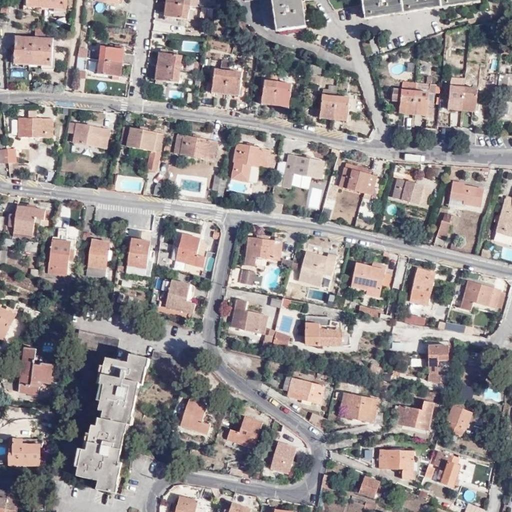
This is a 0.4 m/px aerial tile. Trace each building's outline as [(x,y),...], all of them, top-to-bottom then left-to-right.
[(9,0),(0,0),(0,11),(0,12),(9,13),(9,0)] [(27,0),(27,5),(35,5),(35,10),(57,10),(57,6),(64,7),(64,0),(27,0)] [(273,0),(278,32),(306,27),(303,4),(301,0),(273,0)] [(362,0),(365,19),(481,2),(480,0),(362,0)] [(187,19),(189,5),(165,2),(163,16),(187,19)] [(35,39),(15,38),(14,62),(22,62),(22,67),(44,68),(44,63),(52,64),(54,30),(35,28),(35,39)] [(99,59),(123,63),(124,50),(101,46),(99,59)] [(78,56),(88,58),(89,49),(79,48),(78,56)] [(159,53),(157,67),(180,70),(182,56),(159,53)] [(78,56),(76,70),(86,71),(88,58),(78,56)] [(121,76),(123,63),(99,59),(97,72),(121,76)] [(318,66),(311,64),(309,73),(320,74),(320,73),(321,67),(318,66)] [(180,70),(157,67),(154,81),(178,84),(180,70)] [(211,93),(226,95),(229,72),(215,70),(211,93)] [(229,72),(226,95),(239,98),(242,74),(229,72)] [(507,77),(501,76),(499,89),(506,90),(507,77)] [(450,78),(449,86),(463,87),(464,79),(450,78)] [(274,105),(278,82),(266,80),(262,103),(274,105)] [(292,84),(278,82),(274,105),(289,107),(292,84)] [(414,93),(413,114),(427,115),(428,95),(434,95),(435,95),(436,84),(431,84),(426,83),(415,82),(415,90),(414,93)] [(322,95),(336,97),(337,87),(328,86),(328,90),(323,89),(322,95)] [(447,110),(461,111),(464,88),(450,87),(447,110)] [(464,88),(461,111),(475,113),(477,89),(464,88)] [(400,89),(399,113),(413,114),(414,93),(415,90),(400,89)] [(319,118),(333,120),(336,97),(322,95),(320,110),(319,118)] [(336,97),(333,120),(347,122),(350,99),(336,97)] [(499,106),(498,115),(507,117),(508,107),(499,106)] [(53,119),(19,118),(18,138),(52,138),(53,119)] [(68,132),(75,134),(77,124),(70,122),(68,132)] [(77,124),(75,134),(74,142),(107,148),(110,130),(77,124)] [(162,133),(122,126),(119,145),(150,151),(147,168),(156,170),(162,133)] [(174,153),(181,154),(184,135),(178,134),(174,153)] [(218,142),(201,139),(193,137),(184,135),(181,154),(215,161),(218,142)] [(237,144),(233,162),(234,163),(236,163),(235,171),(233,170),(231,179),(247,182),(250,166),(266,169),(270,150),(263,149),(253,147),(254,145),(247,143),(246,145),(237,144)] [(0,163),(8,163),(7,149),(0,148),(0,163)] [(16,148),(7,149),(8,163),(16,163),(16,148)] [(325,161),(289,154),(283,187),(291,189),(294,174),(322,180),(325,161)] [(346,164),(344,169),(370,176),(371,171),(346,164)] [(370,176),(344,169),(339,186),(372,196),(377,178),(370,176)] [(226,178),(221,177),(218,191),(215,204),(221,205),(226,178)] [(431,189),(399,180),(393,199),(426,208),(431,189)] [(464,205),(481,208),(484,191),(464,187),(465,185),(453,183),(450,198),(465,201),(464,205)] [(307,206),(318,208),(322,189),(311,186),(307,206)] [(464,208),(464,205),(465,201),(450,198),(449,205),(464,208)] [(511,244),(511,242),(511,199),(505,198),(500,216),(498,223),(496,231),(497,231),(495,240),(511,244)] [(14,233),(32,235),(35,218),(44,219),(46,210),(17,206),(16,214),(11,214),(9,226),(14,227),(14,233)] [(365,210),(359,208),(356,216),(362,219),(365,210)] [(442,222),(450,224),(452,217),(445,215),(442,222)] [(445,240),(450,224),(442,222),(437,237),(445,240)] [(57,238),(52,238),(48,271),(66,274),(68,260),(76,261),(79,241),(64,239),(65,229),(58,228),(57,238)] [(200,239),(182,235),(179,249),(175,247),(172,260),(203,267),(206,258),(197,256),(200,239)] [(282,242),(249,237),(245,265),(255,267),(256,257),(279,260),(282,242)] [(151,241),(133,239),(128,266),(127,266),(126,272),(145,276),(146,269),(154,271),(157,251),(149,250),(151,241)] [(105,277),(107,260),(109,251),(110,242),(92,240),(86,274),(105,277)] [(450,250),(463,253),(464,245),(452,242),(450,250)] [(480,257),(491,259),(493,250),(482,248),(480,257)] [(327,258),(306,253),(298,281),(319,287),(323,274),(331,276),(336,256),(328,254),(327,258)] [(282,259),(281,265),(291,268),(293,262),(282,259)] [(380,292),(382,286),(385,274),(386,267),(372,264),(372,268),(356,264),(351,287),(367,291),(366,295),(378,298),(380,292)] [(253,273),(242,271),(240,283),(251,285),(253,273)] [(418,271),(411,301),(430,305),(437,275),(418,271)] [(385,274),(382,286),(389,287),(392,275),(385,274)] [(193,286),(165,279),(159,303),(166,305),(165,307),(193,313),(195,304),(190,303),(194,289),(194,288),(193,286)] [(495,309),(495,308),(500,293),(500,291),(468,282),(460,309),(469,312),(472,302),(495,309)] [(305,293),(315,296),(317,289),(307,287),(305,293)] [(500,293),(495,308),(501,310),(505,295),(500,293)] [(132,299),(120,294),(117,301),(129,306),(132,299)] [(279,308),(281,301),(271,299),(270,306),(279,308)] [(283,299),(281,306),(289,308),(290,301),(283,299)] [(247,302),(237,300),(231,328),(263,335),(267,317),(245,312),(247,302)] [(411,301),(408,316),(419,318),(421,309),(434,312),(435,306),(430,305),(411,301)] [(359,312),(380,317),(382,311),(360,306),(359,312)] [(0,307),(0,337),(4,340),(15,318),(6,314),(7,311),(0,307)] [(7,311),(6,314),(15,318),(18,312),(8,307),(6,310),(7,311)] [(408,316),(406,322),(425,325),(426,319),(419,318),(408,316)] [(326,320),(326,318),(305,317),(305,345),(316,346),(341,346),(341,324),(330,321),(328,321),(328,320),(326,320)] [(123,339),(81,330),(78,344),(120,353),(123,339)] [(274,340),(288,344),(290,337),(275,333),(274,340)] [(263,347),(270,348),(273,337),(268,336),(265,335),(263,347)] [(286,351),(288,344),(274,340),(272,348),(286,351)] [(448,346),(428,347),(428,382),(440,382),(440,376),(438,375),(438,360),(448,360),(448,346)] [(25,347),(18,392),(38,395),(40,382),(51,384),(54,365),(43,364),(42,366),(35,365),(38,349),(25,347)] [(153,362),(180,368),(185,353),(156,348),(153,362)] [(107,415),(105,421),(128,426),(132,426),(140,386),(145,387),(149,369),(145,367),(146,360),(130,356),(129,361),(110,357),(105,383),(110,383),(103,414),(107,415)] [(372,365),(367,374),(376,379),(381,369),(372,365)] [(286,377),(284,387),(289,389),(288,392),(287,396),(313,403),(320,405),(324,387),(286,377)] [(270,378),(266,384),(274,389),(278,382),(270,378)] [(462,385),(459,397),(471,400),(474,388),(462,385)] [(344,394),(341,407),(346,408),(344,417),(380,424),(383,414),(376,412),(378,400),(344,394)] [(207,406),(190,399),(181,424),(207,434),(210,426),(201,421),(207,406)] [(420,410),(399,405),(394,423),(428,431),(434,403),(422,401),(420,410)] [(471,414),(453,407),(446,423),(448,424),(446,430),(460,436),(462,430),(465,430),(471,414)] [(308,422),(324,433),(327,420),(312,413),(308,422)] [(241,432),(230,428),(227,438),(253,448),(262,422),(246,417),(241,432)] [(131,435),(126,434),(128,426),(105,421),(104,429),(96,428),(91,452),(88,451),(81,478),(104,482),(102,491),(117,495),(119,487),(123,488),(128,465),(124,464),(131,435)] [(25,438),(12,437),(9,464),(40,467),(42,445),(25,443),(25,438)] [(297,449),(279,443),(271,468),(290,474),(297,449)] [(413,449),(380,449),(380,468),(402,468),(402,478),(413,478),(413,449)] [(439,450),(436,458),(445,461),(446,462),(446,463),(444,465),(443,464),(438,479),(441,480),(441,482),(453,487),(460,465),(456,464),(459,458),(439,450)] [(427,466),(424,476),(429,477),(433,467),(427,466)] [(323,476),(321,487),(328,488),(331,477),(323,476)] [(379,482),(365,477),(359,491),(373,496),(379,482)] [(0,488),(0,511),(17,511),(18,509),(22,489),(10,487),(9,490),(0,488)] [(251,495),(237,492),(236,500),(250,503),(251,495)] [(204,511),(205,510),(201,509),(201,507),(199,506),(199,504),(197,503),(197,501),(179,496),(179,497),(177,497),(173,504),(171,511),(204,511)] [(248,511),(250,507),(233,502),(229,511),(248,511)] [(374,511),(376,506),(365,503),(362,510),(368,511),(374,511)]
